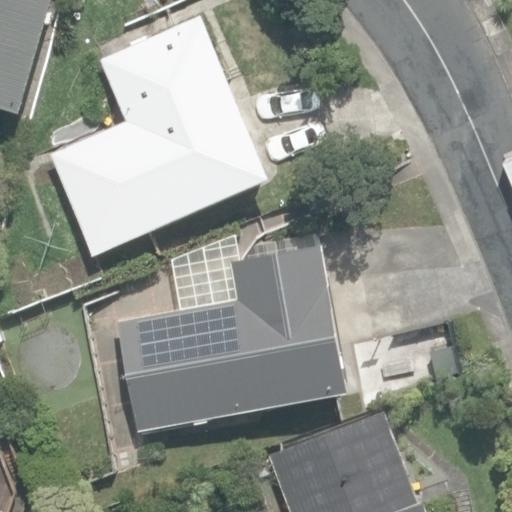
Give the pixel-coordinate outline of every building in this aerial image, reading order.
[(0,0),(0,104),(31,113),(63,0),(0,0)] [(55,153),(99,255),(278,178),(208,14),(105,58),(132,120),(55,153)] [(122,320),(143,431),(355,391),(327,245),(235,262),(242,298),(122,320)] [(433,511),(429,501),(422,504),(386,411),(272,455),(293,511),(433,511)] [(0,511),(4,511),(25,440),(0,433),(0,511)]
